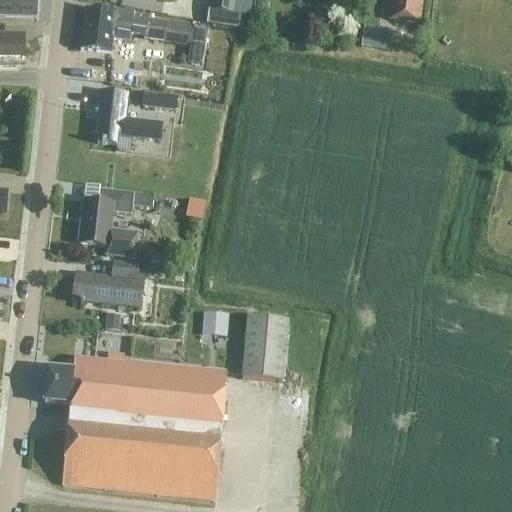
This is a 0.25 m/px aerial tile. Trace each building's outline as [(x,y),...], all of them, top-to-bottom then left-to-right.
[(0,0),(0,21),(36,23),(37,15),(38,15),(38,0),(0,0)] [(234,0),(210,0),(209,13),(233,16),(234,0)] [(421,0),(388,0),(386,21),(419,25),(421,0)] [(86,11),(80,52),(98,55),(98,54),(110,56),(113,41),(130,44),(131,35),(145,37),(144,41),(163,44),(167,23),(133,18),(134,14),(116,11),(115,16),(112,15),(103,14),(86,11)] [(189,48),(187,66),(201,68),(208,29),(192,27),(189,48)] [(448,57),(448,31),(433,30),(432,57),(448,57)] [(391,33),(377,31),(374,51),(389,53),(391,33)] [(0,36),(0,70),(20,70),(19,60),(24,60),(24,43),(16,43),(16,36),(0,36)] [(97,94),(95,113),(101,113),(97,145),(117,148),(116,152),(130,154),(132,140),(160,143),(162,126),(126,122),(128,98),(97,94)] [(177,100),(143,96),(142,108),(176,112),(177,100)] [(84,203),(79,246),(107,249),(106,258),(134,261),(137,236),(110,233),(112,214),(131,217),(132,209),(151,211),(152,199),(133,196),(99,192),(98,205),(84,203)] [(177,244),(175,263),(188,264),(190,245),(177,244)] [(73,303),(139,310),(143,276),(135,275),(135,268),(116,266),(115,276),(116,276),(116,283),(75,279),(73,303)] [(228,318),(203,316),(201,338),(226,340),(228,318)] [(288,324),(247,320),(241,381),(283,384),(288,324)] [(106,322),(104,332),(118,334),(119,327),(120,323),(106,322)] [(129,365),(128,366),(74,360),(72,374),(46,371),(43,405),(69,407),(62,487),(215,504),(227,374),(129,365)]
